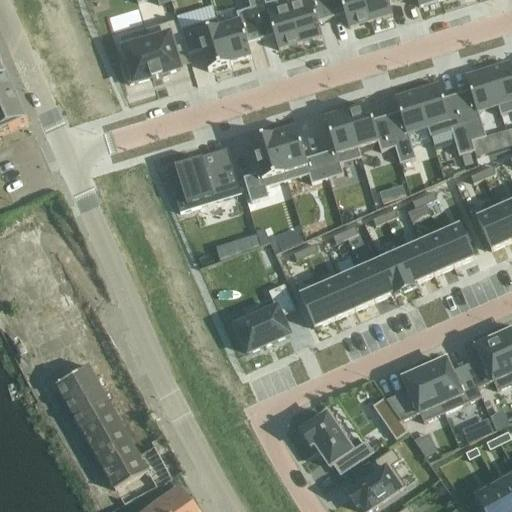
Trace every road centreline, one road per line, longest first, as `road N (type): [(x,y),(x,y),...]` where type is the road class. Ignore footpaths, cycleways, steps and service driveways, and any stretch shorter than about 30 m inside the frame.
road 1 (residential): [(511,16),(66,154)]
road 2 (residential): [(226,511),(204,481),(66,154)]
road 3 (residential): [(321,511),(259,416),(511,302)]
road 4 (residential): [(66,154),(0,6)]
